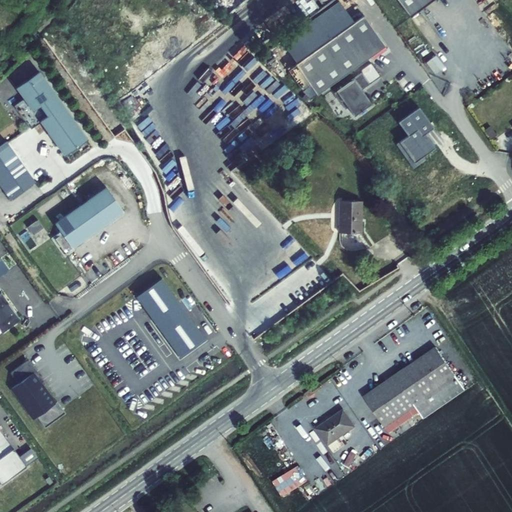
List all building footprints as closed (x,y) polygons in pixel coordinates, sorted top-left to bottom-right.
[(397,0),(411,17),(433,0),(397,0)] [(364,15),(295,64),(317,95),(386,46),(364,15)] [(365,108),(370,105),(366,99),(368,98),(362,89),(380,76),(371,62),(360,70),(362,72),(351,79),(352,80),(334,93),(345,109),(348,107),(354,116),(358,113),(359,115),(366,109),(365,108)] [(88,140),(38,71),(16,88),(24,99),(14,106),(31,129),(41,122),(65,156),(88,140)] [(408,135),(399,142),(413,162),(435,147),(427,137),(424,139),(422,136),(433,128),(419,107),(398,121),(408,135)] [(485,130),(490,137),(495,133),(491,126),(485,130)] [(0,144),(0,185),(10,200),(35,182),(5,141),(0,144)] [(413,162),(399,142),(396,144),(412,168),(425,159),(423,156),(413,162)] [(106,187),(55,224),(59,229),(71,246),(72,248),(123,211),(106,187)] [(361,233),(361,201),(340,200),(339,233),(361,233)] [(31,226),(35,233),(45,226),(40,219),(31,226)] [(59,229),(52,234),(64,251),(71,246),(59,229)] [(0,277),(10,270),(0,257),(0,277)] [(162,278),(136,297),(180,358),(206,339),(162,278)] [(0,330),(2,332),(20,319),(1,293),(0,293),(0,330)] [(419,417),(461,387),(445,366),(429,344),(358,395),(380,425),(410,404),(419,417)] [(11,389),(33,419),(56,403),(41,383),(44,381),(28,360),(10,373),(18,384),(11,389)] [(337,410),(312,429),(323,444),(349,427),(337,410)] [(0,429),(0,481),(2,484),(26,466),(0,429)]
